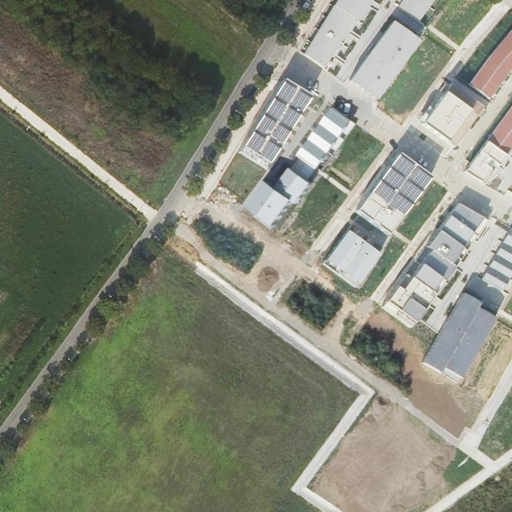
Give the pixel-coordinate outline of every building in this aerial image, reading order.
[(334,0),(301,54),(321,68),(352,18),(357,21),(369,0),(334,0)] [(400,0),(396,6),(416,21),(431,0),(400,0)] [(390,21),(347,80),(373,99),(417,40),(390,21)] [(511,25),(487,56),(467,84),(487,98),(506,71),(511,64),(511,25)] [(311,94),(283,78),(263,113),(288,130),(311,94)] [(449,83),(419,123),(451,147),(481,106),(449,83)] [(511,103),(462,171),(469,176),(483,184),(493,171),(489,168),(493,162),(497,165),(511,144),(511,103)] [(357,123),(336,107),(325,122),(347,137),(357,123)] [(288,130),(263,113),(238,152),(266,168),(288,130)] [(347,137),(325,122),(313,137),(335,153),(347,137)] [(335,153),(313,137),(301,153),(303,154),(320,167),(323,169),(335,153)] [(362,138),(352,151),(372,166),(382,153),(362,138)] [(356,207),(389,232),(430,176),(396,151),(356,207)] [(320,167),(303,154),(295,167),(311,179),(320,167)] [(295,167),(281,186),(270,179),(253,203),(278,222),(297,197),(303,201),(316,182),(311,179),(295,167)] [(408,327),(486,220),(456,203),(424,247),(429,251),(400,290),(395,286),(380,307),(408,327)] [(511,269),(511,228),(509,227),(479,279),(500,291),(511,269)] [(379,254),(347,230),(328,259),(358,282),(379,254)] [(459,378),(493,318),(475,307),(477,303),(460,293),(421,362),(438,372),(440,367),(459,378)]
